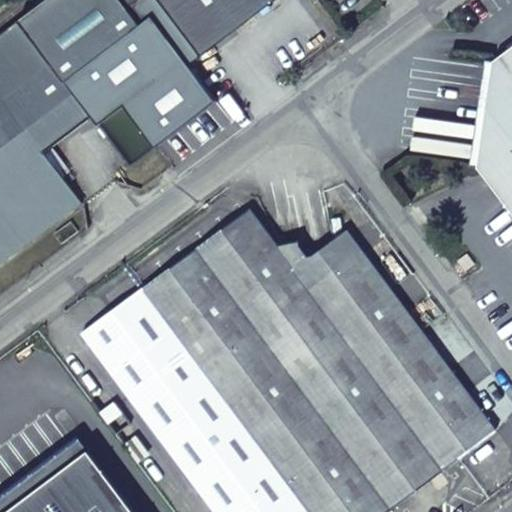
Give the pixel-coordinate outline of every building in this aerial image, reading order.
[(147,5),(143,0),(67,0),(20,35),(50,77),(147,5)] [(274,0),(162,0),(202,53),(274,0)] [(511,48),(496,61),(480,163),(511,204),(511,48)] [(0,258),(82,197),(0,84),(0,258)] [(386,511),(497,430),(345,226),(305,255),(301,240),(279,245),(251,208),(83,331),(219,511),(386,511)] [(462,257),(469,267),(479,260),(471,251),(462,257)] [(111,391),(101,398),(118,421),(128,414),(111,391)] [(140,511),(91,446),(1,511),(140,511)]
